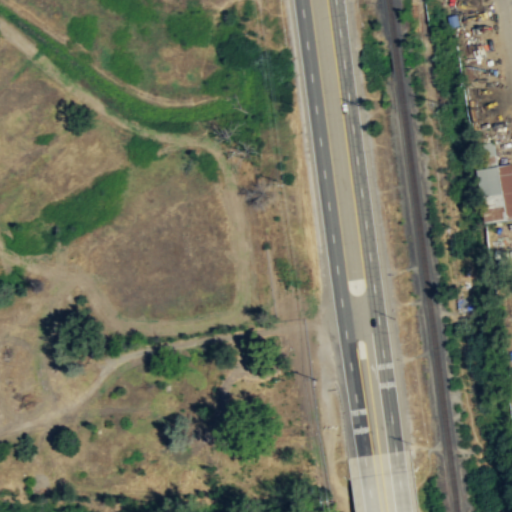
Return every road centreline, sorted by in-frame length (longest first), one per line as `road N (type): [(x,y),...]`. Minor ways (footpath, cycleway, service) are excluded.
road 1 (primary): [(304,0),(363,455)]
road 2 (primary): [(395,449),(336,0)]
road 3 (track): [(376,314),(130,352),(78,399),(0,429)]
